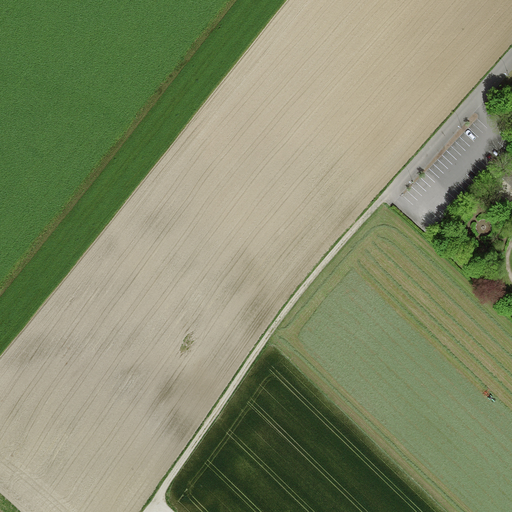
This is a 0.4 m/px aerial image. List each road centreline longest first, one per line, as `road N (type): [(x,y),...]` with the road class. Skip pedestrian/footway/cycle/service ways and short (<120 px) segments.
road 1 (track): [(148,511),(277,322),(390,195)]
road 2 (residential): [(390,195),(511,58)]
